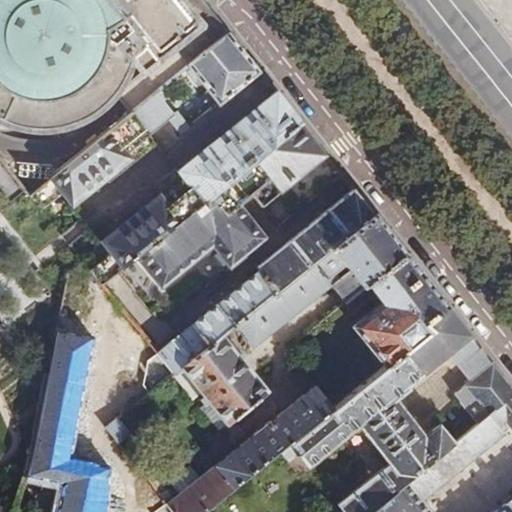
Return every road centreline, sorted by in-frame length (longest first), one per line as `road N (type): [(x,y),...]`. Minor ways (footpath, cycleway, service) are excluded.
road 1 (residential): [(511,339),(238,0)]
road 2 (secondary): [(430,0),(511,101)]
